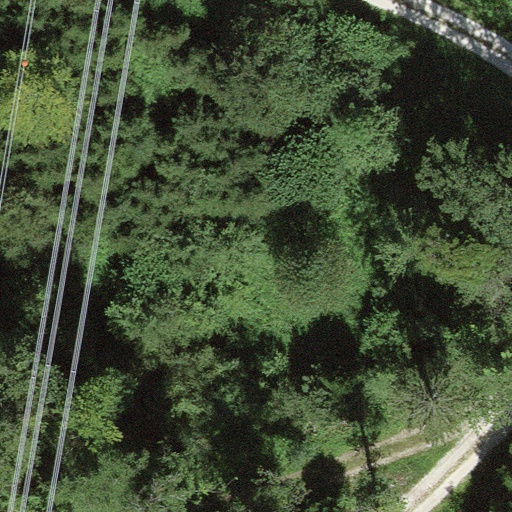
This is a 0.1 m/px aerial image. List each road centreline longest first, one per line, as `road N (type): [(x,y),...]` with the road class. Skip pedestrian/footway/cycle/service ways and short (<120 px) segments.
road 1 (track): [(189,511),(511,418)]
road 2 (track): [(373,0),(446,32),(511,75)]
road 3 (track): [(511,424),(413,511)]
